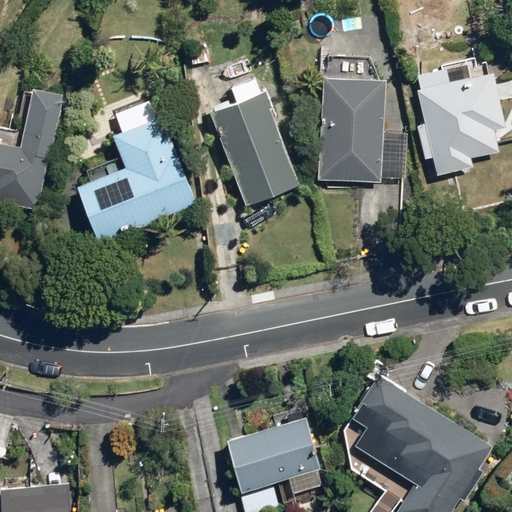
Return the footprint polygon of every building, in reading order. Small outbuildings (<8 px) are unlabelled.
[(37,59),(41,62),(46,56),(41,53),(37,59)] [(185,57),(187,66),(204,63),(202,53),(185,57)] [(426,159),(431,176),(466,167),(464,159),(493,152),(487,131),(498,128),(485,74),(463,79),(459,64),(408,75),(411,90),(408,90),(416,124),(409,127),(417,161),(426,159)] [(202,115),(240,207),(293,185),(262,110),(265,108),(259,92),(256,93),(249,77),(222,88),(229,103),(222,106),(219,100),(204,107),(207,113),(202,115)] [(311,181),(375,183),(379,81),(314,79),(311,181)] [(0,204),(33,211),(55,94),(25,89),(13,148),(0,145),(0,204)] [(69,189),(90,244),(190,205),(155,115),(103,136),(112,159),(80,172),(84,182),(69,189)] [(382,451),(452,496),(455,491),(460,495),(477,469),(472,466),(487,442),(369,367),(348,401),(365,412),(349,438),(378,457),(382,451)] [(501,400),(503,414),(511,412),(509,398),(501,400)] [(218,433),(230,485),(314,464),(302,412),(218,433)] [(0,482),(0,511),(56,511),(55,481),(0,482)] [(236,490),(240,511),(244,511),(275,504),(270,481),(236,490)] [(382,492),(392,498),(399,487),(388,481),(382,492)]
